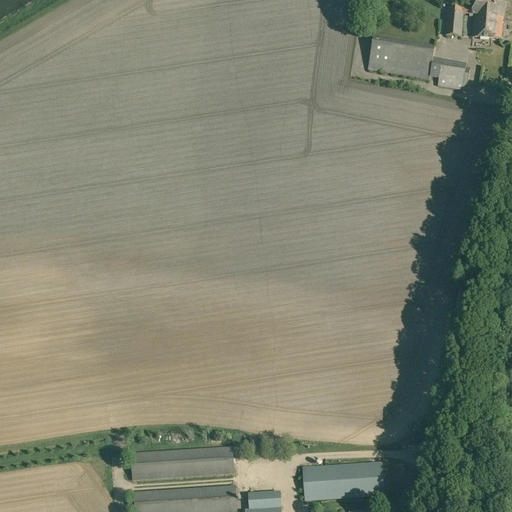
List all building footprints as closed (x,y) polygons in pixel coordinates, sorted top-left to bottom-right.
[(472,36),(501,39),(504,1),(488,0),(473,0),(473,11),(464,10),(464,9),(448,8),(445,36),(461,38),(464,15),(472,16),(474,16),(472,36)] [(437,87),(466,92),(470,69),(466,68),(466,65),(433,59),(435,47),(373,37),(368,70),(430,81),(430,78),(439,80),(437,87)] [(131,454),(133,482),(235,475),(234,456),(240,456),(239,448),(233,449),(233,447),(131,454)] [(303,468),(305,502),(385,497),(383,463),(303,468)] [(133,493),(134,511),(237,511),(236,487),(133,493)] [(282,511),(281,492),(248,494),(249,511),(245,511),(282,511)]
